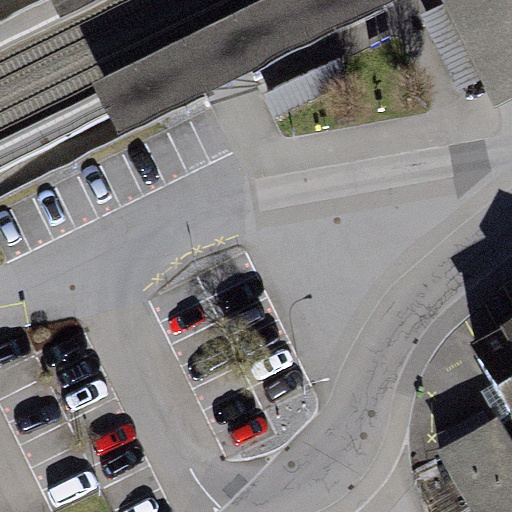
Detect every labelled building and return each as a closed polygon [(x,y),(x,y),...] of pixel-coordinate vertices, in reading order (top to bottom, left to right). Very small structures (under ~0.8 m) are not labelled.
[(48,0),(60,23),(106,0),(48,0)] [(288,0),(91,96),(116,146),(398,10),(393,0),(288,0)] [(511,0),(438,0),(494,116),(511,107),(511,0)] [(459,96),(477,88),(441,12),(423,21),(459,96)] [(511,350),(473,372),(511,444),(511,350)] [(511,511),(511,466),(494,434),(443,462),(440,458),(416,470),(430,511),(511,511)]
